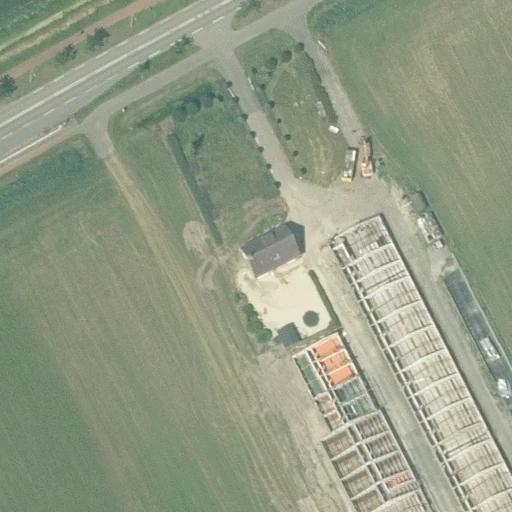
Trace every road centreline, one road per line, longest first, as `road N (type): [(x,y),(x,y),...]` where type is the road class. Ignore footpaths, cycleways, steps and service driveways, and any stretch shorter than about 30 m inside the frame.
road 1 (unclassified): [(65,135),(317,0)]
road 2 (tertiary): [(0,128),(228,0)]
